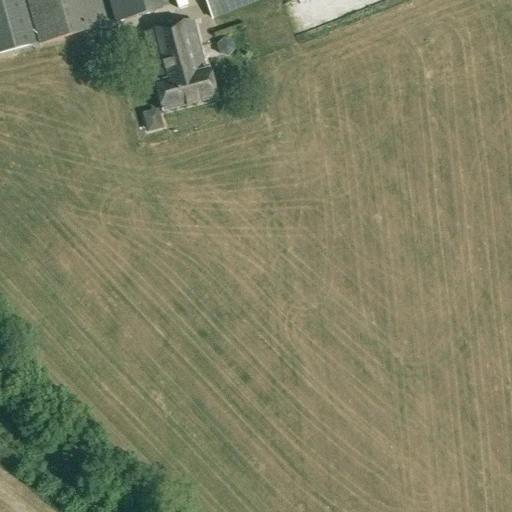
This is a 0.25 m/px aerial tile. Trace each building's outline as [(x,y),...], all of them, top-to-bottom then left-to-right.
[(0,0),(0,55),(36,46),(23,0),(0,0)] [(29,0),(41,44),(98,28),(90,0),(29,0)] [(111,0),(118,22),(158,11),(155,0),(111,0)] [(207,0),(215,18),(260,0),(207,0)] [(332,25),(383,0),(309,0),(290,10),(300,30),(328,16),(332,25)] [(164,112),(217,98),(210,70),(207,71),(194,20),(146,33),(159,83),(157,84),(164,112)]
